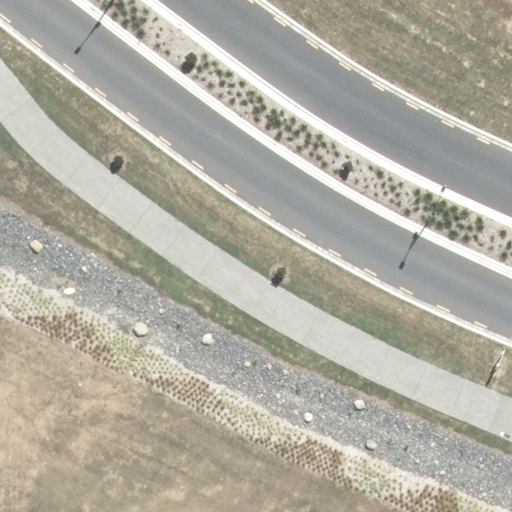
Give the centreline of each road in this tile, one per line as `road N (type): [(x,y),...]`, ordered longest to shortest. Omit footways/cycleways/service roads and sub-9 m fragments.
road 1 (tertiary): [(511,306),(317,212),(17,0)]
road 2 (tertiary): [(204,0),(325,87),(511,182)]
